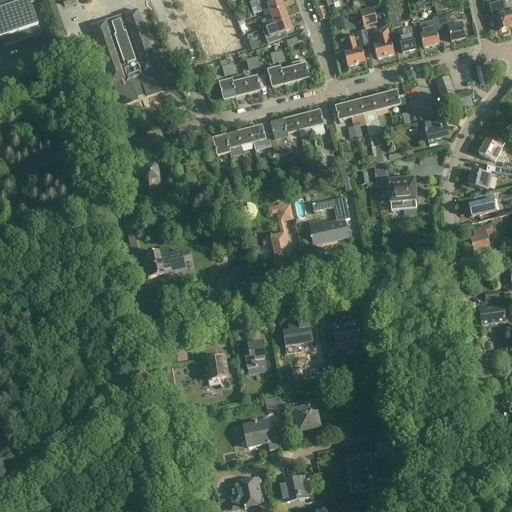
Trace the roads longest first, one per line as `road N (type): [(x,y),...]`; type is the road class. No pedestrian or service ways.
road 1 (residential): [(264,469),(390,432),(368,288)]
road 2 (residential): [(454,270),(454,160),(511,72)]
road 3 (residential): [(186,335),(368,288)]
road 4 (residential): [(333,92),(487,53)]
road 5 (residential): [(162,0),(211,124)]
road 6 (residential): [(211,124),(333,92)]
